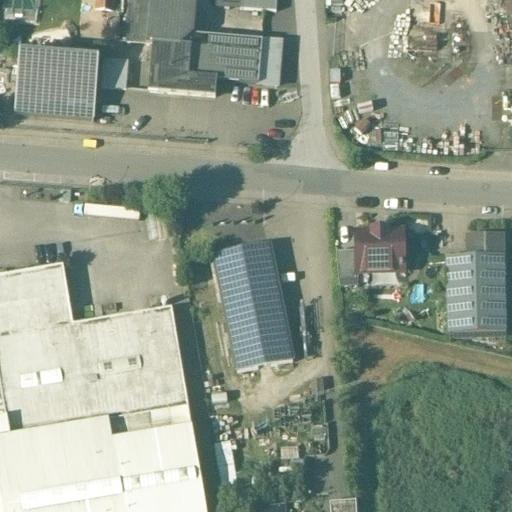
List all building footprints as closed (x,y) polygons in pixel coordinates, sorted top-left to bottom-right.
[(152,1),(137,0),(130,0),(127,46),(149,48),(152,1)] [(240,0),(240,12),(275,14),(276,0),(240,0)] [(195,6),(157,3),(154,47),(189,50),(190,38),(190,37),(192,38),(195,6)] [(192,38),(190,38),(189,50),(187,81),(216,83),(277,88),(280,45),(192,38)] [(154,47),(151,47),(147,96),(214,101),(216,83),(187,81),(189,50),(154,47)] [(98,64),(18,58),(14,117),(93,124),(98,64)] [(126,68),(104,60),(102,90),(126,92),(126,68)] [(372,232),(372,235),(355,236),(356,254),(356,275),(357,275),(403,274),(402,235),(387,235),(386,232),(372,232)] [(467,240),(467,259),(445,259),(446,336),(505,335),(504,275),(503,239),(467,240)] [(268,247),(213,258),(221,297),(233,295),(249,373),(280,367),(264,289),(276,286),(268,247)] [(356,254),(336,254),(339,290),(358,289),(357,275),(356,275),(356,254)] [(171,311),(72,328),(62,269),(0,279),(0,387),(9,441),(9,442),(187,412),(188,411),(171,311)] [(187,412),(9,442),(9,441),(0,442),(0,511),(204,511),(191,431),(190,431),(187,412)] [(217,444),(221,470),(237,467),(233,442),(217,444)]
